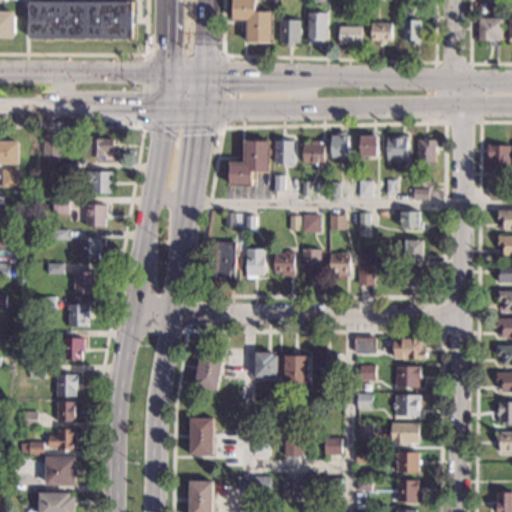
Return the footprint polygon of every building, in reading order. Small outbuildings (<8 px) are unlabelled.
[(255,0),(255,10),(272,10),(272,43),(245,43),(245,31),(241,31),(241,20),(232,19),(232,0),(255,0)] [(132,38),(28,38),(29,1),(132,2),(132,38)] [(14,38),(0,38),(0,11),(14,11),(14,38)] [(326,45),(306,45),(307,12),(326,13),(326,45)] [(501,40),(494,40),(493,41),(478,41),(478,18),(502,18),(501,40)] [(299,44),(278,44),(279,19),(299,19),(299,44)] [(420,44),(409,44),(409,40),(402,40),(402,19),(420,20),(420,44)] [(392,41),(385,41),(385,44),(377,44),(377,41),(370,41),(371,22),(392,22),(392,41)] [(360,44),(339,44),(339,26),(361,26),(360,44)] [(346,158),(331,158),(331,136),(346,137),(346,158)] [(61,162),(42,161),(43,137),(47,137),(62,137),(61,162)] [(376,157),(360,156),(360,137),(377,138),(376,157)] [(405,161),(400,161),(400,164),(392,164),(392,161),(386,161),(386,137),(405,137),(405,161)] [(285,142),(291,142),(291,156),(293,156),(293,164),(286,164),(285,168),(281,167),(281,164),(274,164),(274,142),(280,142),(280,138),(286,138),(285,142)] [(426,141),(434,141),(434,147),(433,147),(433,162),(416,161),(416,140),(421,141),(421,139),(426,139),(426,141)] [(115,141),(114,162),(104,161),(104,157),(83,157),(83,140),(115,141)] [(267,173),(249,173),(249,187),(229,186),(229,163),(243,163),(244,142),(268,143),(267,173)] [(319,145),(323,145),(323,164),(303,163),(303,145),(310,145),(310,142),(319,142),(319,145)] [(19,167),(0,166),(0,144),(19,145),(19,167)] [(510,146),(510,172),(503,171),(503,178),(493,178),(493,171),(488,171),(488,160),(486,160),(486,145),(510,146)] [(79,176),(64,176),(65,165),(79,166),(79,176)] [(18,190),(1,190),(1,172),(18,172),(18,190)] [(112,182),(114,182),(114,188),(113,188),(113,196),(92,196),(92,184),(83,184),(83,173),(112,174),(112,182)] [(282,192),(274,192),(274,176),(283,176),(282,192)] [(394,195),(385,195),(386,180),(395,181),(394,195)] [(370,197),(358,197),(359,182),(370,182),(370,197)] [(310,196),(301,196),(302,183),(310,183),(310,196)] [(338,198),(330,198),(331,183),(338,183),(338,198)] [(501,190),(505,190),(505,198),(502,198),(502,199),(486,199),(487,188),(501,188),(501,190)] [(427,190),(426,199),(413,199),(413,189),(427,190)] [(68,199),(67,216),(52,215),(52,198),(68,199)] [(107,221),(106,221),(106,229),(87,228),(87,206),(108,207),(107,221)] [(19,221),(4,220),(4,210),(19,210),(19,221)] [(511,230),(502,230),(503,223),(496,223),(496,210),(511,210),(511,230)] [(418,223),(421,223),(421,231),(417,231),(417,228),(400,228),(400,213),(418,213),(418,223)] [(234,228),(225,228),(225,214),(235,215),(234,228)] [(368,228),(359,228),(359,214),(368,214),(368,228)] [(320,233),(302,233),(302,215),(316,215),(320,215),(320,233)] [(343,231),(328,230),(328,216),(343,216),(343,231)] [(254,218),(254,232),(245,232),(246,217),(254,218)] [(299,232),(289,231),(289,218),(290,218),(299,218),(299,232)] [(69,243),(54,242),(54,232),(69,232),(69,243)] [(511,256),(503,256),(503,247),(497,247),(497,237),(511,237),(511,256)] [(13,251),(0,250),(0,238),(13,238),(13,251)] [(422,260),(405,260),(405,258),(398,258),(398,242),(405,242),(405,240),(422,240),(422,260)] [(100,252),(101,252),(101,262),(80,262),(80,241),(100,242),(100,252)] [(233,277),(215,277),(216,244),(234,244),(233,277)] [(262,275),(256,275),(256,279),(246,279),(245,276),(245,250),(263,250),(262,275)] [(318,276),(311,276),(311,278),(302,278),(302,277),(301,277),(301,250),(318,250),(318,276)] [(373,251),(373,267),(360,266),(360,250),(373,251)] [(293,262),(296,262),(296,266),(292,266),(292,276),(280,276),(280,273),(273,273),(274,254),(284,255),(284,253),(293,253),(293,262)] [(348,276),(337,276),(337,273),(329,273),(329,254),(339,254),(339,253),(348,253),(348,276)] [(511,284),(497,284),(497,268),(499,268),(499,265),(511,265),(511,284)] [(9,281),(0,280),(0,266),(9,266),(9,281)] [(64,267),(63,277),(47,277),(47,266),(64,267)] [(419,275),(423,275),(422,280),(419,280),(419,286),(398,286),(398,269),(419,270),(419,275)] [(372,286),(357,285),(357,270),(373,270),(372,286)] [(95,288),(94,288),(94,296),(75,296),(75,274),(95,274),(95,288)] [(511,311),(501,311),(501,302),(496,302),(496,291),(511,291),(511,311)] [(56,310),(40,310),(40,300),(56,300),(56,310)] [(89,321),(88,320),(88,330),(69,329),(69,306),(90,307),(89,321)] [(511,342),(510,342),(510,339),(501,339),(501,330),(495,330),(495,319),(511,318),(511,342)] [(57,344),(41,344),(42,333),(58,333),(57,344)] [(419,348),(424,348),(424,360),(392,360),(392,338),(419,338),(419,348)] [(373,340),(373,354),(352,353),(353,339),(373,340)] [(85,363),(64,363),(64,341),(85,341),(85,363)] [(511,365),(501,365),(501,357),(495,357),(495,346),(511,346),(511,365)] [(224,355),(217,391),(194,386),(201,350),(224,355)] [(271,356),(276,357),(275,378),(253,377),(253,353),(271,354),(271,356)] [(335,377),(314,377),(314,353),(336,354),(335,377)] [(305,383),(284,383),(284,356),(305,357),(305,383)] [(45,382),(29,382),(30,366),(46,366),(45,382)] [(373,381),(358,380),(359,366),(373,367),(373,381)] [(419,368),(419,381),(417,381),(417,388),(393,387),(394,367),(419,368)] [(511,393),(500,393),(500,385),(495,385),(495,374),(511,374),(511,393)] [(79,392),(77,392),(76,399),(57,398),(58,377),(79,378),(79,392)] [(370,409),(355,408),(356,395),(370,395),(370,409)] [(417,417),(393,417),(394,410),(391,410),(391,403),(394,403),(394,395),(417,396),(417,417)] [(511,424),(498,424),(498,418),(493,418),(493,409),(497,409),(497,402),(511,402),(511,424)] [(76,425),(57,424),(58,403),(77,403),(76,425)] [(37,430),(21,429),(22,415),(38,415),(37,430)] [(211,456),(188,455),(189,419),(212,420),(211,456)] [(369,435),(356,435),(356,424),(368,424),(369,424),(369,435)] [(418,443),(408,443),(408,446),(388,446),(388,442),(390,442),(390,424),(418,424),(418,443)] [(76,439),(79,439),(79,445),(76,445),(76,452),(58,452),(58,449),(49,449),(50,439),(57,439),(58,432),(77,433),(76,439)] [(511,433),(511,452),(497,452),(497,448),(494,448),(494,433),(511,433)] [(338,455),(322,455),(323,439),(338,439),(338,455)] [(267,456),(252,455),(253,441),(268,441),(267,456)] [(299,457),(284,456),(284,442),(300,442),(299,457)] [(44,457),(29,457),(29,455),(22,455),(22,446),(29,446),(29,444),(44,444),(44,457)] [(367,463),(354,462),(355,452),(366,452),(367,453),(367,463)] [(416,460),(420,460),(420,465),(416,465),(417,472),(394,472),(394,460),(393,460),(393,454),(395,454),(395,453),(416,453),(416,460)] [(76,488),(47,487),(47,459),(76,460),(76,488)] [(268,494),(253,494),(254,477),(265,478),(268,478),(268,494)] [(300,499),(281,498),(282,478),(299,478),(300,479),(300,499)] [(340,493),(324,493),(324,478),(341,479),(340,493)] [(416,494),(414,494),(414,502),(396,502),(395,480),(416,480),(416,494)] [(369,491),(355,491),(355,481),(369,481),(369,491)] [(210,511),(188,511),(188,483),(210,484),(210,511)] [(511,501),(511,511),(495,511),(495,492),(511,492),(511,501)] [(70,499),(76,499),(75,511),(40,511),(40,495),(70,495),(70,499)]
